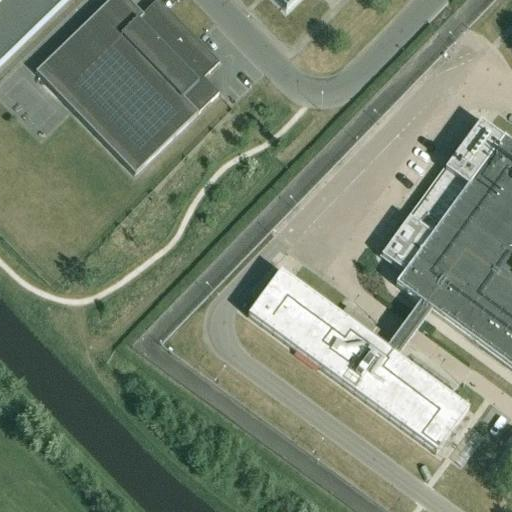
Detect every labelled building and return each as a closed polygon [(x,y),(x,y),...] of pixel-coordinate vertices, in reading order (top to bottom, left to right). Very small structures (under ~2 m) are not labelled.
[(0,0),(0,67),(69,0),(0,0)] [(134,178),(219,96),(204,81),(219,66),(157,2),(142,17),(125,0),(113,0),(35,75),(134,178)] [(272,0),(285,13),(298,0),(272,0)] [(391,248),(382,260),(405,277),(396,289),(420,306),(420,307),(431,315),(455,333),(465,340),(511,373),(511,149),(503,143),(480,126),(444,175),(433,189),(429,196),(416,213),(410,222),(409,223),(391,248)] [(467,414),(385,354),(280,277),(248,320),(435,457),(467,414)]
